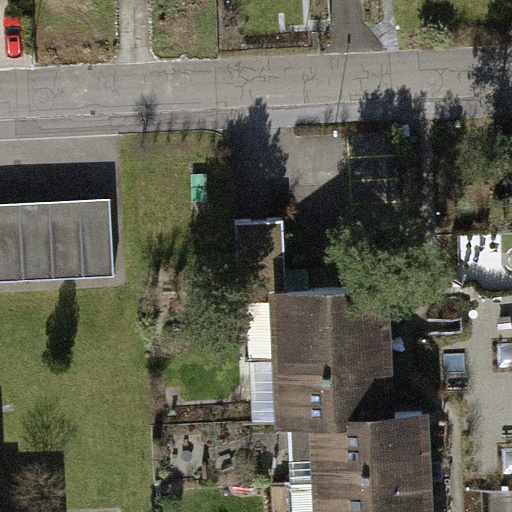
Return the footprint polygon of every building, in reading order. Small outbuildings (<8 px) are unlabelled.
[(102,203),(0,207),(0,273),(105,269),(102,203)] [(278,283),(280,349),(402,346),(400,279),(278,283)] [(280,349),(282,416),(320,415),(404,412),(402,346),(280,349)] [(320,415),(322,481),(444,477),(442,411),(404,412),(320,415)] [(322,481),(322,511),(444,511),(444,477),(322,481)]
